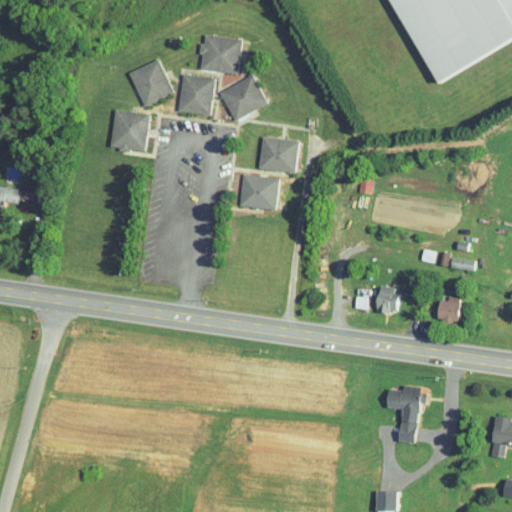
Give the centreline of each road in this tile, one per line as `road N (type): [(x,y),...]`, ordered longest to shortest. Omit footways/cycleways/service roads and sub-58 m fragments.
road 1 (primary): [(0,292),(497,365)]
road 2 (residential): [(59,302),(1,511)]
